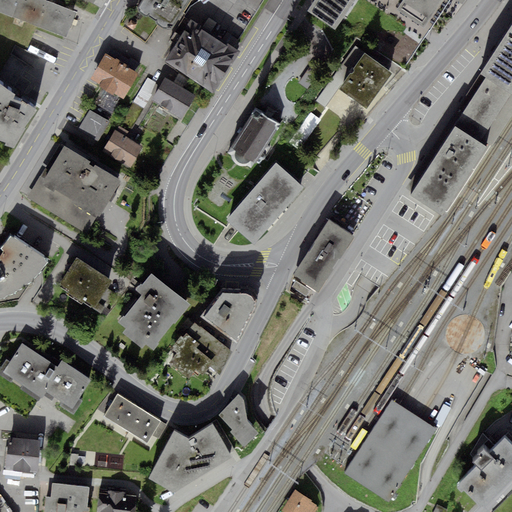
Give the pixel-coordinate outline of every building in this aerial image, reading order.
[(77,13),(41,0),(0,0),(0,11),(67,38),(77,13)] [(142,0),(139,5),(139,12),(146,15),(150,14),(149,17),(157,21),(157,24),(164,28),(169,28),(188,0),(142,0)] [(213,0),(197,24),(232,47),(263,0),(213,0)] [(465,0),(314,0),(307,11),(335,30),(354,0),(403,0),(396,9),(423,28),(443,0),(453,0),(462,5),(465,0)] [(197,24),(191,20),(163,61),(212,94),(240,53),(232,47),(197,24)] [(511,94),(511,92),(511,24),(479,74),(485,77),(511,94)] [(355,43),(317,100),(325,106),(359,55),(358,55),(363,48),(355,43)] [(89,78),(123,97),(139,70),(105,51),(89,78)] [(366,109),(393,73),(365,52),(338,89),(366,109)] [(487,130),(511,94),(485,77),(461,113),(487,130)] [(140,91),(148,95),(156,83),(148,78),(140,91)] [(196,95),(164,79),(152,102),(184,118),(196,95)] [(0,141),(6,143),(5,146),(14,149),(36,112),(22,102),(21,104),(13,99),(15,95),(0,84),(0,141)] [(511,93),(510,97),(480,140),(489,147),(511,113),(511,93)] [(262,114),(255,110),(231,148),(235,151),(235,155),(236,158),(239,162),(244,163),(248,163),(250,161),(252,162),(278,123),(274,121),(279,114),(267,107),(262,114)] [(89,108),(83,119),(104,131),(110,120),(89,108)] [(305,140),(320,119),(311,113),(296,134),(305,140)] [(442,214),(486,148),(455,127),(411,193),(442,214)] [(144,148),(114,131),(102,152),(131,170),(144,148)] [(87,234),(98,216),(100,217),(122,181),(64,146),(48,172),(44,170),(27,197),(87,234)] [(254,245),(304,188),(276,163),(226,220),(254,245)] [(317,291),(354,237),(329,220),(293,275),(317,291)] [(10,236),(1,248),(3,251),(0,255),(0,260),(3,264),(0,265),(0,298),(6,297),(20,289),(30,281),(41,271),(48,263),(15,237),(14,239),(10,236)] [(113,281),(77,257),(58,285),(68,292),(66,294),(82,305),(84,302),(94,309),(113,281)] [(140,284),(135,290),(141,294),(120,322),(127,328),(123,334),(143,349),(146,345),(153,350),(174,323),(175,324),(190,304),(151,274),(142,285),(140,284)] [(223,289),(200,316),(235,344),(255,310),(257,299),(257,293),(253,290),(246,289),(223,289)] [(233,352),(194,323),(170,349),(177,355),(169,365),(181,376),(186,378),(192,377),(195,374),(199,377),(210,367),(220,375),(233,352)] [(62,360),(57,367),(22,343),(9,362),(6,360),(0,369),(0,374),(11,382),(13,379),(23,385),(20,389),(39,401),(41,398),(42,398),(47,391),(62,402),(60,405),(73,415),(82,401),(78,398),(91,380),(62,360)] [(99,410),(106,415),(116,398),(109,393),(99,410)] [(239,394),(219,415),(232,429),(229,432),(243,447),(258,434),(247,421),(244,400),(239,394)] [(126,431),(140,408),(118,395),(116,398),(106,415),(104,417),(126,431)] [(398,404),(391,399),(345,474),(388,501),(435,429),(420,418),(407,410),(398,404)] [(152,436),(161,421),(140,408),(126,431),(147,443),(152,436)] [(167,425),(161,421),(152,436),(158,439),(167,425)] [(232,456),(213,424),(189,439),(174,431),(148,479),(173,493),(232,456)] [(40,440),(8,438),(5,470),(38,473),(40,440)] [(474,464),(477,467),(457,487),(480,509),(511,474),(511,445),(504,438),(488,455),(485,452),(483,450),(478,455),(480,457),(474,464)] [(89,488),(53,483),(51,498),(45,497),(43,511),(89,511),(90,509),(87,508),(89,488)] [(134,511),(136,496),(124,495),(125,492),(107,490),(107,492),(99,491),(96,511),(134,511)] [(316,505),(311,502),(312,500),(295,490),(282,511),(315,511),(318,508),(316,506),(316,505)] [(12,511),(0,493),(0,511),(12,511)] [(436,503),(431,511),(446,511),(448,508),(436,503)]
